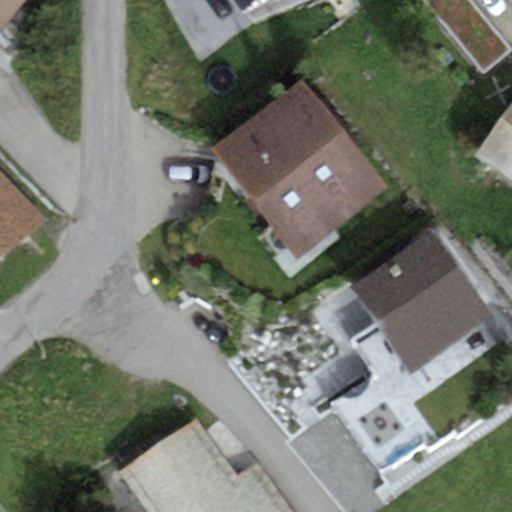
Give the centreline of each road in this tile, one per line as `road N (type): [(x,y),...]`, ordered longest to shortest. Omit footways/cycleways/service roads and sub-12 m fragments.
road 1 (residential): [(312,511),(195,365),(78,279)]
road 2 (residential): [(78,279),(102,224),(109,161),(108,0)]
